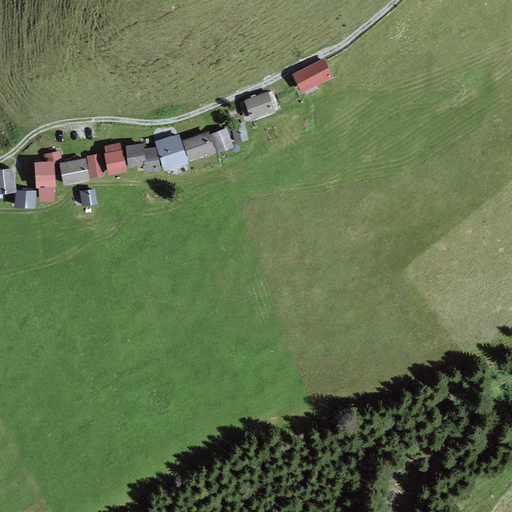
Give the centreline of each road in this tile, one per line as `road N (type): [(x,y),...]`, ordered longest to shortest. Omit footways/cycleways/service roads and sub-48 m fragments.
road 1 (track): [(0,160),(43,126),(173,121),(205,110),(348,44),(397,0)]
road 2 (track): [(131,511),(235,438),(419,382),(511,342)]
road 3 (track): [(0,210),(47,208),(88,183),(151,183),(236,167)]
